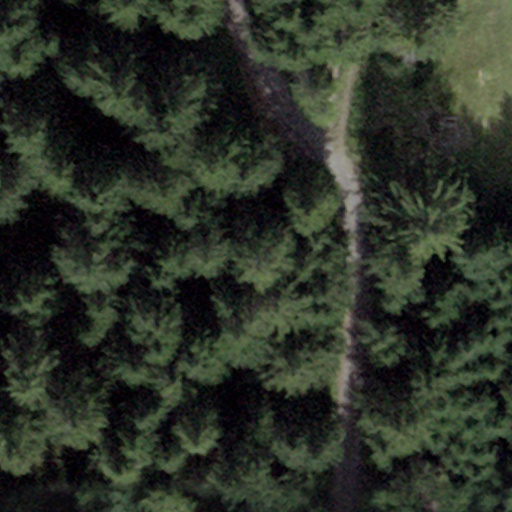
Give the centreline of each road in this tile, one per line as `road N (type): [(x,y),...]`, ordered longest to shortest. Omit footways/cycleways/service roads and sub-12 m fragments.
road 1 (track): [(225,0),(345,224),(332,511)]
road 2 (track): [(345,224),(336,105),(377,0)]
